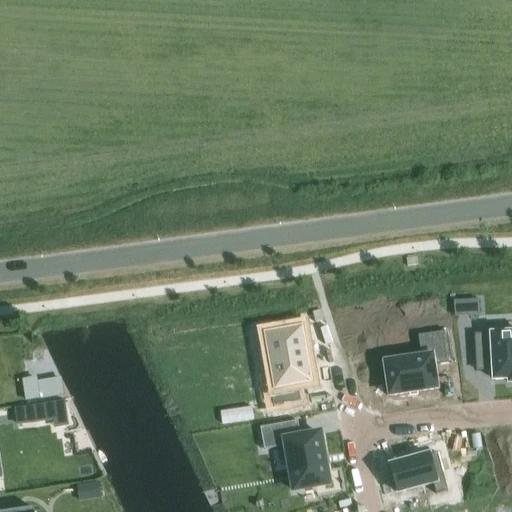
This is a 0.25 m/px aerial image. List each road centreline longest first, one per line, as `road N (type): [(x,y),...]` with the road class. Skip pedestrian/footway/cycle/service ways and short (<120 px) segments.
road 1 (unclassified): [(0,275),(511,206)]
road 2 (residential): [(511,408),(358,428)]
